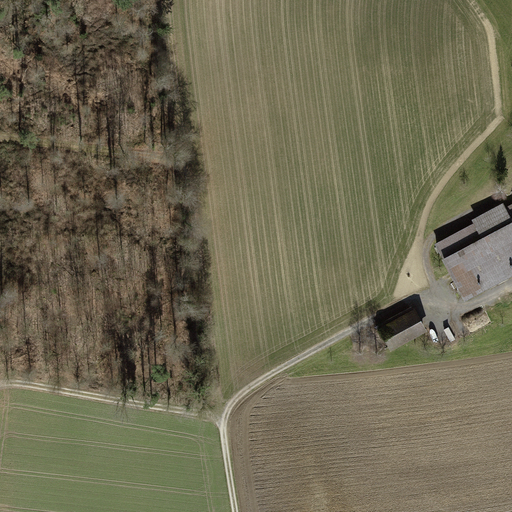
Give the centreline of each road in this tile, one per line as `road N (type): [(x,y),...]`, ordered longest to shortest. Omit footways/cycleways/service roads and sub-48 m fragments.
road 1 (track): [(235,511),(221,430),(223,413),(248,385),(396,304),(422,296),(448,307),(511,286)]
road 2 (track): [(223,413),(171,0)]
road 3 (track): [(223,413),(0,380)]
road 4 (track): [(0,134),(187,154)]
